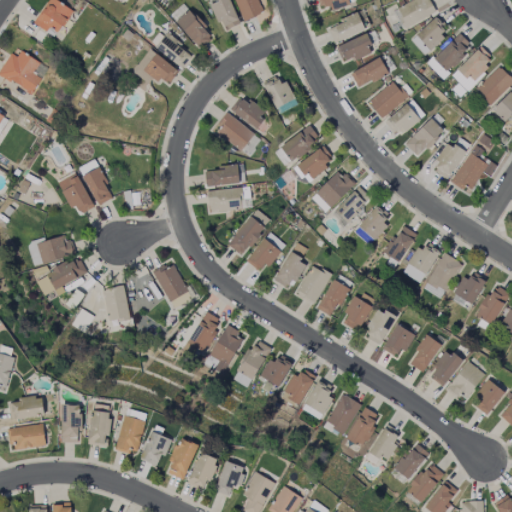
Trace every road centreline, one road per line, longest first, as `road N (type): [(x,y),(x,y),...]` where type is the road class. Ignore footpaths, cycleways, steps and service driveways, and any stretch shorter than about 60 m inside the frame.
road 1 (residential): [(298,34),(238,63),(203,93),(178,152),(180,223),(209,273),(486,460)]
road 2 (residential): [(511,258),(422,201),(368,152),(317,78),(286,0)]
road 3 (residential): [(477,236),(511,180),(505,27),(481,0)]
road 4 (residential): [(180,511),(85,475),(0,483)]
